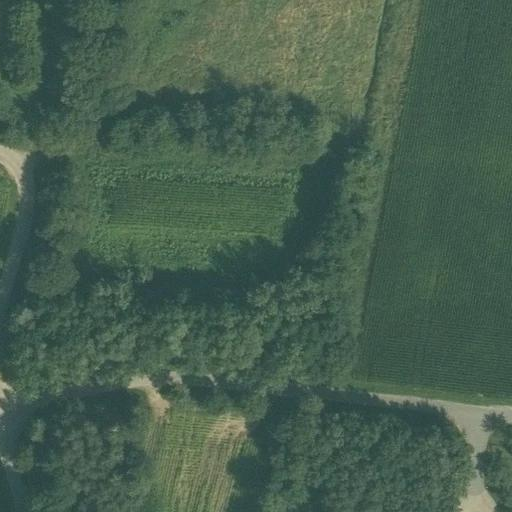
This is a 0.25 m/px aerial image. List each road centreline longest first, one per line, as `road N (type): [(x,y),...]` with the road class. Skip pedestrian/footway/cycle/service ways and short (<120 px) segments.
road 1 (residential): [(0,396),(170,367),(511,404)]
road 2 (track): [(0,148),(28,173),(0,366)]
